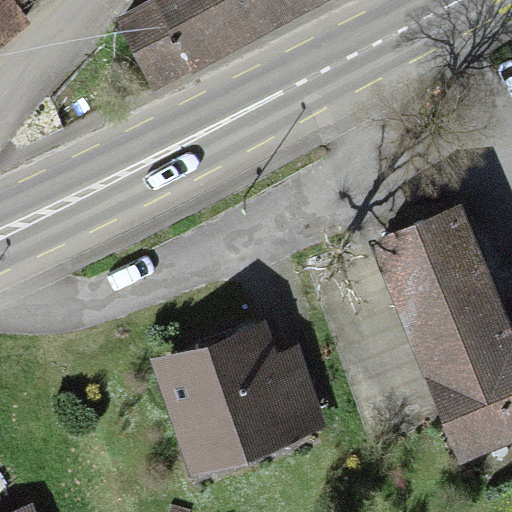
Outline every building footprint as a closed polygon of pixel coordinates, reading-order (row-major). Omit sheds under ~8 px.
[(0,0),(0,35),(24,12),(12,0),(0,0)] [(153,0),(155,2),(119,22),(146,80),(300,0),(153,0)] [(511,423),(511,307),(463,185),(368,223),(457,445),(511,423)] [(265,308),(149,346),(190,467),(326,422),(297,335),(277,342),(265,308)] [(38,511),(33,497),(0,509),(0,511),(38,511)]
